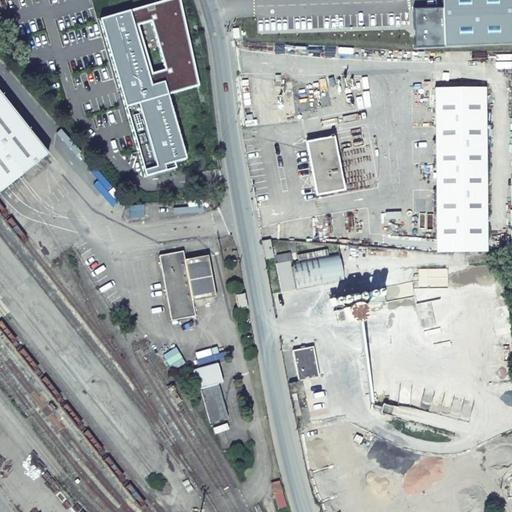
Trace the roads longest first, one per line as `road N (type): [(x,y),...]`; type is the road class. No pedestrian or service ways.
road 1 (residential): [(207,0),(305,511)]
road 2 (unknown): [(122,217),(169,332),(228,339),(243,354),(276,464),(268,490)]
road 3 (unknown): [(235,168),(170,178),(130,174),(100,139),(41,19)]
road 4 (unknown): [(122,217),(91,191),(0,60)]
road 5 (unknown): [(245,222),(122,217)]
